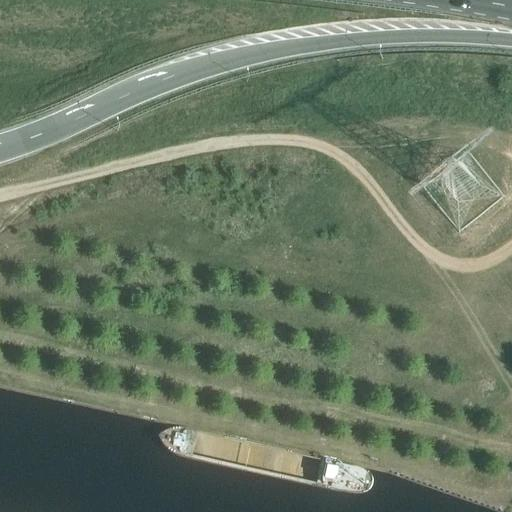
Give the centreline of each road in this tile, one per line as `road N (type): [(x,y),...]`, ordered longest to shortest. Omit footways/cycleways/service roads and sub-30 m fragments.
road 1 (track): [(511,246),(479,264),(452,264),(423,251),(340,152),(295,141),(187,150),(0,195)]
road 2 (trunk): [(0,150),(218,62),(354,40),(511,42)]
